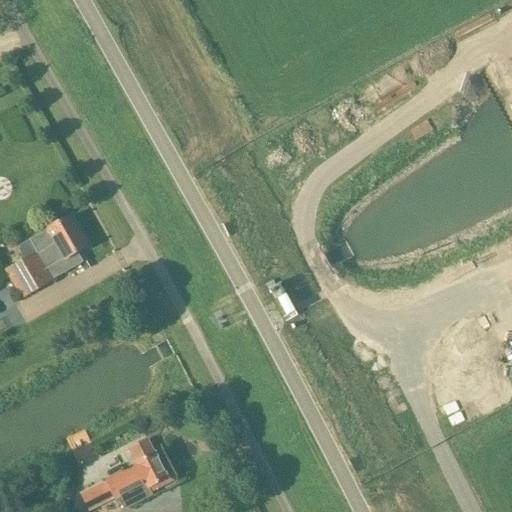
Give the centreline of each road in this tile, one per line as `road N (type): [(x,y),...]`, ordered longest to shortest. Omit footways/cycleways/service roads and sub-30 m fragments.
road 1 (unclassified): [(287,511),(6,0)]
road 2 (tertiary): [(361,511),(80,0)]
